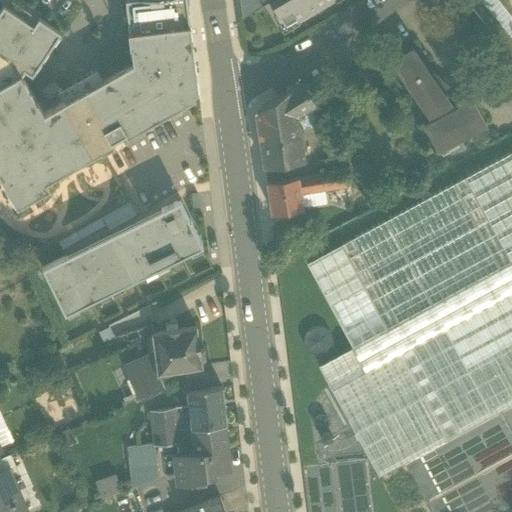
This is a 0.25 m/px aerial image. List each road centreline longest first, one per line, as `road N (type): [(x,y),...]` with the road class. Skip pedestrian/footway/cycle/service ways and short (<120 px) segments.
road 1 (tertiary): [(277,511),(223,84)]
road 2 (residential): [(223,84),(260,80),(397,0)]
